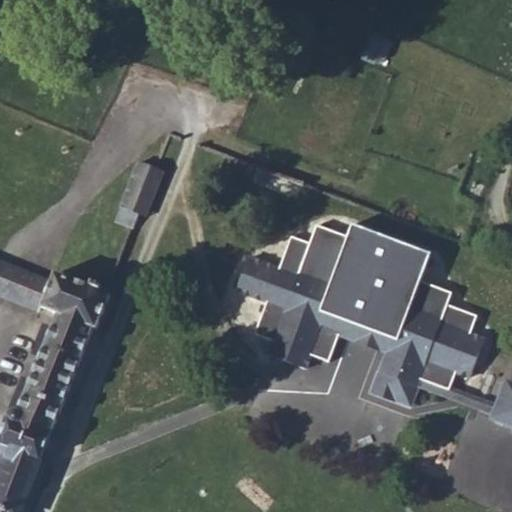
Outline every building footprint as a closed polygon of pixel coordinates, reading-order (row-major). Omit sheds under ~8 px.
[(139,205),(157,160),(141,154),(118,212),(134,218),(139,205)] [(169,165),(157,160),(139,205),(151,210),(169,165)] [(303,185),(256,166),(251,179),(297,198),(303,185)] [(327,363),(336,341),(344,321),(391,339),(383,359),(372,389),(407,403),(416,378),(447,390),(454,370),(470,376),(484,341),(466,334),(472,318),(444,307),(450,293),(420,282),(431,254),(353,224),(347,239),(316,226),(308,245),(288,237),(275,270),(246,259),(233,292),(262,303),(251,333),(272,341),(267,353),(305,367),(309,356),(327,363)] [(0,257),(0,292),(45,310),(57,279),(0,257)] [(57,279),(45,310),(54,315),(20,403),(6,410),(0,423),(0,511),(18,511),(43,451),(54,456),(62,451),(65,441),(59,430),(53,428),(92,326),(103,328),(118,289),(106,285),(61,266),(57,279)] [(344,321),(336,341),(383,359),(391,339),(344,321)] [(511,382),(503,379),(487,418),(511,427),(511,382)]
